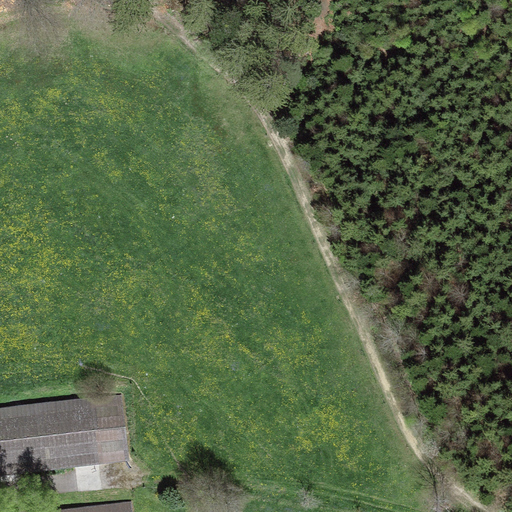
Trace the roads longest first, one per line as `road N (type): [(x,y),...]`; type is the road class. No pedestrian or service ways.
road 1 (track): [(469,511),(426,463),(281,147),(188,36),(129,0)]
road 2 (track): [(413,511),(131,480),(0,492)]
